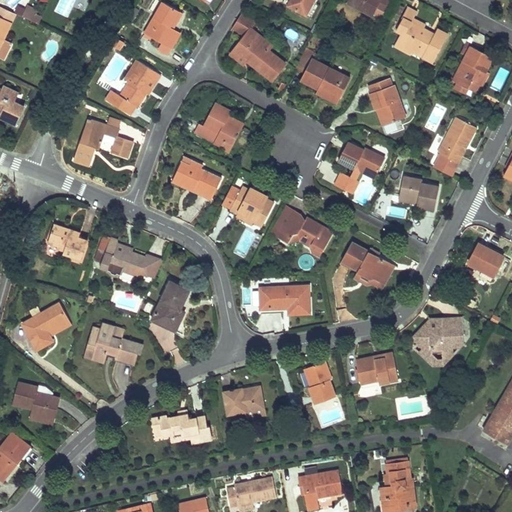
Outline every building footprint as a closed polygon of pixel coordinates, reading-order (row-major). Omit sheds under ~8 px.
[(291,0),(288,6),(306,15),(314,0),(291,0)] [(347,0),(346,3),(372,17),(377,8),(384,11),(390,0),(347,0)] [(163,2),(145,33),(163,44),(171,49),(181,32),(174,28),(169,25),(170,23),(171,24),(179,11),(163,2)] [(404,7),(399,5),(396,10),(401,13),(404,7)] [(16,14),(0,6),(0,59),(4,61),(12,44),(4,40),(16,14)] [(27,8),(24,15),(33,19),(36,12),(27,8)] [(408,9),(398,28),(409,35),(403,46),(412,51),(413,52),(415,49),(425,54),(423,57),(434,63),(448,35),(437,30),(435,35),(433,38),(427,34),(429,32),(424,29),(412,22),(414,19),(417,13),(408,9)] [(169,25),(174,28),(182,13),(179,11),(171,24),(170,23),(169,25)] [(243,14),(233,29),(244,36),(230,54),(237,60),(240,56),(242,54),(247,58),(245,60),(271,81),(285,64),(269,50),(261,45),(265,40),(252,28),(256,22),(243,14)] [(414,19),(412,22),(424,29),(426,25),(414,19)] [(398,28),(396,31),(401,34),(394,46),(410,55),(412,51),(403,46),(409,35),(398,28)] [(265,40),(261,45),(269,50),(272,45),(265,40)] [(468,41),(461,53),(466,56),(471,46),(480,51),(481,48),(468,41)] [(171,49),(163,44),(159,50),(167,55),(171,49)] [(466,56),(458,72),(462,75),(458,83),(455,88),(465,94),(468,88),(471,84),(478,88),(480,85),(484,77),(481,75),(483,71),(486,72),(487,71),(494,57),(480,51),(471,46),(466,56)] [(306,47),(295,69),(304,73),(312,58),(315,52),(306,47)] [(415,49),(413,52),(423,57),(425,54),(415,49)] [(304,73),(301,80),(318,90),(319,90),(321,87),(341,97),(351,78),(312,58),(304,73)] [(129,82),(120,96),(132,103),(138,107),(147,93),(143,91),(150,80),(155,83),(161,75),(137,61),(125,80),(129,82)] [(491,73),(487,71),(486,72),(484,77),(480,85),(484,87),(491,73)] [(458,72),(454,81),(458,83),(462,75),(458,72)] [(389,78),(368,85),(371,93),(369,94),(375,109),(377,109),(382,107),(383,111),(387,123),(405,117),(394,85),(392,85),(389,78)] [(150,80),(143,91),(147,93),(149,94),(155,83),(150,80)] [(471,84),(468,88),(476,92),(478,88),(471,84)] [(1,118),(15,125),(24,108),(13,102),(18,93),(5,87),(3,91),(2,93),(0,92),(0,114),(2,116),(1,118)] [(337,104),(341,97),(321,87),(319,90),(318,90),(316,94),(337,104)] [(120,96),(115,103),(127,111),(132,103),(120,96)] [(199,124),(195,133),(214,142),(214,143),(222,148),(225,142),(233,146),(241,129),(226,122),(229,117),(232,111),(216,103),(204,126),(199,124)] [(382,107),(377,109),(382,125),(387,123),(383,111),(382,107)] [(109,117),(106,125),(118,129),(121,121),(109,117)] [(229,117),(226,122),(241,129),(244,124),(229,117)] [(477,128),(457,118),(439,153),(441,154),(434,167),(451,176),(458,163),(462,156),(460,155),(465,144),(468,145),(477,128)] [(80,141),(74,159),(90,165),(94,153),(91,152),(93,146),(96,147),(100,148),(105,134),(116,138),(111,152),(128,157),(134,141),(118,135),(120,130),(118,129),(106,125),(94,121),(86,143),(80,141)] [(225,142),(222,148),(230,152),(233,146),(225,142)] [(348,142),(339,161),(355,169),(357,164),(377,175),(385,159),(365,148),(364,150),(348,142)] [(465,144),(460,155),(462,156),(468,145),(465,144)] [(184,156),(182,161),(190,164),(192,160),(184,156)] [(197,184),(193,191),(213,200),(223,177),(203,169),(204,166),(192,160),(190,164),(182,161),(175,178),(191,185),(193,182),(197,184)] [(357,164),(355,169),(375,179),(377,175),(357,164)] [(339,178),(355,186),(358,181),(341,172),(339,178)] [(403,177),(399,198),(418,200),(417,204),(417,207),(435,210),(440,186),(422,183),(423,181),(403,177)] [(193,182),(191,185),(175,178),(172,182),(193,191),(197,184),(193,182)] [(335,186),(351,194),(355,186),(339,178),(335,186)] [(232,208),(231,210),(238,214),(239,211),(255,219),(253,222),(262,226),(274,203),(260,195),(259,197),(250,192),(251,190),(244,186),(242,190),(231,185),(222,202),(232,208)] [(285,205),(270,232),(279,237),(295,210),(285,205)] [(391,205),(389,214),(404,219),(407,210),(391,205)] [(335,233),(308,217),(305,221),(299,217),(302,214),(295,210),(279,237),(288,243),(300,239),(323,253),(335,233)] [(238,214),(237,216),(252,224),(253,222),(255,219),(239,211),(238,214)] [(55,223),(48,243),(58,246),(57,249),(64,251),(63,254),(81,260),(88,240),(79,237),(71,234),(73,229),(55,223)] [(106,252),(111,238),(104,235),(94,260),(102,263),(106,252)] [(132,253),(126,251),(127,247),(117,244),(118,240),(111,238),(106,252),(102,263),(100,267),(108,270),(109,268),(110,263),(123,267),(122,270),(140,276),(141,273),(155,278),(163,260),(147,254),(146,257),(132,253)] [(352,242),(342,261),(359,270),(355,278),(367,285),(372,284),(378,287),(391,263),(379,256),(381,253),(371,247),(369,251),(352,242)] [(480,243),(469,263),(478,267),(479,264),(495,273),(504,256),(480,243)] [(110,263),(109,268),(122,272),(122,270),(123,267),(110,263)] [(391,263),(378,287),(383,290),(396,266),(391,263)] [(479,264),(478,267),(482,270),(482,272),(493,278),(495,273),(479,264)] [(170,280),(154,313),(163,317),(159,323),(176,331),(185,312),(181,309),(190,290),(170,280)] [(259,287),(260,310),(288,309),(288,316),(310,315),(309,286),(259,287)] [(59,303),(23,323),(37,350),(53,341),(50,336),(47,330),(52,327),(53,329),(67,320),(59,303)] [(154,313),(151,320),(159,323),(163,317),(154,313)] [(414,337),(415,345),(421,344),(424,348),(423,357),(429,356),(432,354),(443,354),(443,359),(450,359),(452,356),(452,346),(460,347),(464,344),(463,318),(437,318),(437,327),(432,327),(432,325),(426,325),(414,337)] [(431,318),(426,325),(432,325),(432,327),(437,327),(437,318),(431,318)] [(52,327),(47,330),(50,336),(70,325),(67,320),(53,329),(52,327)] [(94,327),(88,345),(96,347),(92,358),(105,362),(107,355),(108,352),(116,354),(115,358),(135,363),(138,353),(141,354),(143,345),(122,338),(121,338),(120,339),(112,337),(114,327),(103,324),(102,329),(94,327)] [(125,330),(114,327),(112,337),(120,339),(121,338),(122,338),(125,330)] [(414,348),(423,357),(424,348),(421,344),(415,345),(414,348)] [(88,345),(85,356),(92,358),(96,347),(88,345)] [(452,346),(452,356),(460,347),(452,346)] [(357,364),(362,387),(399,379),(394,356),(376,360),(376,356),(365,358),(366,362),(357,364)] [(433,365),(444,365),(450,359),(443,359),(434,359),(429,356),(423,357),(433,365)] [(309,387),(316,403),(336,396),(330,380),(332,379),(325,361),(308,367),(314,385),(311,386),(309,387)] [(311,386),(314,385),(308,367),(305,368),(311,386)] [(511,382),(484,431),(507,445),(511,435),(511,382)] [(19,383),(13,403),(33,409),(32,413),(56,419),(61,399),(53,397),(38,393),(39,388),(19,383)] [(39,388),(38,393),(53,397),(54,393),(47,387),(39,386),(39,388)] [(223,392),(227,415),(245,412),(264,409),(260,387),(242,390),(242,388),(223,392)] [(264,409),(245,412),(246,419),(265,416),(264,409)] [(32,413),(30,418),(55,423),(56,419),(32,413)] [(153,418),(154,429),(162,428),(163,433),(163,435),(171,434),(174,433),(175,436),(191,433),(191,438),(192,442),(212,439),(210,426),(207,427),(205,415),(189,419),(188,413),(179,415),(166,417),(166,415),(153,418)] [(11,432),(3,443),(6,445),(15,435),(11,432)] [(171,434),(172,442),(191,438),(191,433),(175,436),(174,433),(171,434)] [(3,443),(0,446),(0,473),(6,479),(16,466),(12,463),(16,458),(20,461),(31,448),(15,435),(6,445),(3,443)] [(381,486),(384,511),(409,508),(408,503),(414,502),(409,467),(405,467),(404,461),(386,463),(387,473),(391,473),(393,484),(386,485),(381,486)] [(299,478),(300,487),(304,486),(305,493),(308,510),(320,508),(318,498),(343,493),(339,470),(299,478)] [(227,489),(230,506),(239,505),(238,502),(257,497),(258,501),(277,497),(273,478),(235,485),(236,487),(227,489)] [(209,511),(207,498),(178,505),(179,511),(209,511)] [(153,511),(152,503),(125,510),(125,511),(153,511)]
